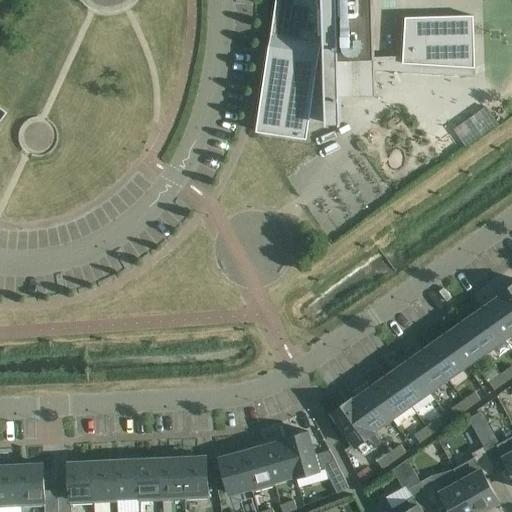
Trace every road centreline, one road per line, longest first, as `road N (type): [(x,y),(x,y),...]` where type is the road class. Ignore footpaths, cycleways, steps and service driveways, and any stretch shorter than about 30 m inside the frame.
road 1 (residential): [(511,221),(374,321),(256,393),(223,402),(0,409)]
road 2 (residential): [(0,265),(82,254),(146,215),(204,120),(220,0)]
